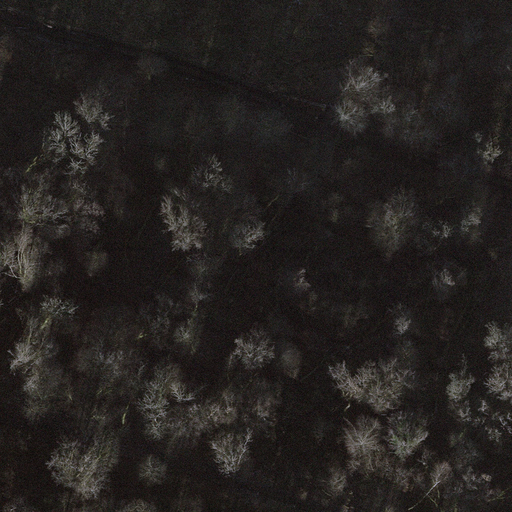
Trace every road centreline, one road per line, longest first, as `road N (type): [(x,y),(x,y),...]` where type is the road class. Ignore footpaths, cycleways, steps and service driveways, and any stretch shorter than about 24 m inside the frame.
road 1 (track): [(511,173),(0,11)]
road 2 (track): [(292,511),(141,451),(0,413)]
